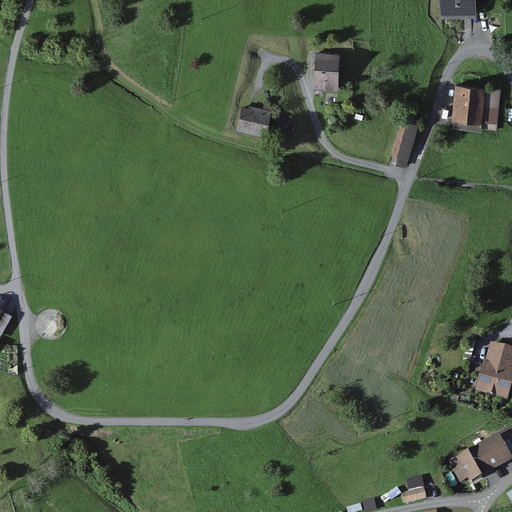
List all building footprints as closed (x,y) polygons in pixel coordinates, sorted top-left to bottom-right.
[(475,0),(437,0),(439,18),(476,16),(475,0)] [(338,53),(313,53),(313,91),(338,92),(338,53)] [(500,90),(454,86),(450,128),(497,132),(500,90)] [(272,111),(241,105),(236,131),(267,137),(272,111)] [(418,122),(400,117),(388,164),(406,169),(418,122)] [(511,389),(511,360),(492,357),(486,385),(511,389)] [(511,406),(511,389),(486,385),(481,384),(477,403),(511,410),(511,406)] [(488,480),(511,467),(511,461),(500,439),(474,453),(488,480)] [(488,480),(474,453),(457,462),(475,495),(491,486),(488,480)] [(411,485),(403,487),(406,498),(429,492),(423,470),(408,474),(411,485)]
